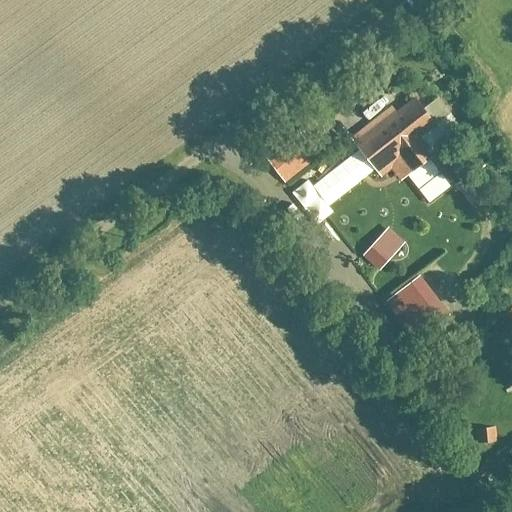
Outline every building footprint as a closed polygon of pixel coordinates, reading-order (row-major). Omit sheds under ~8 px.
[(384,184),(394,176),(400,185),(410,178),(434,209),(468,182),(441,147),(455,137),(445,123),(432,133),(410,106),(356,148),(384,184)] [(303,140),(265,167),(282,191),(320,164),(303,140)] [(360,266),(378,281),(405,249),(386,234),(360,266)] [(415,281),(388,304),(420,342),(447,319),(415,281)] [(511,449),(482,479),(504,502),(511,493),(511,449)]
